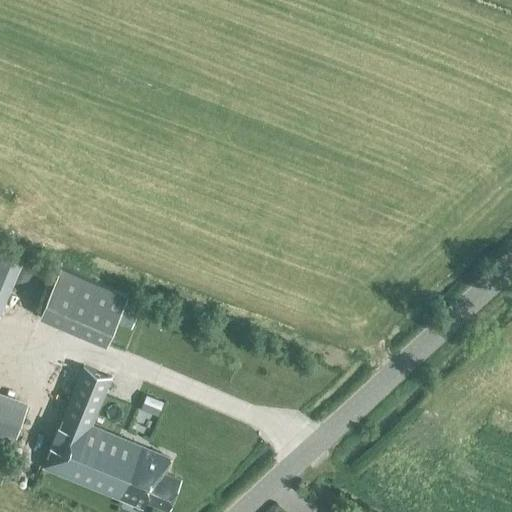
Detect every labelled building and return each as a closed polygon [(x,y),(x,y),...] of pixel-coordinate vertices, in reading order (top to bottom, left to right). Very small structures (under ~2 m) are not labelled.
[(0,252),(0,314),(22,262),(0,252)] [(106,346),(128,296),(61,267),(39,317),(106,346)] [(168,510),(180,479),(162,471),(167,459),(90,427),(110,377),(84,366),(43,464),(143,506),(145,500),(168,510)] [(0,456),(5,458),(27,402),(0,391),(0,456)] [(146,395),(141,406),(158,414),(163,403),(146,395)]
